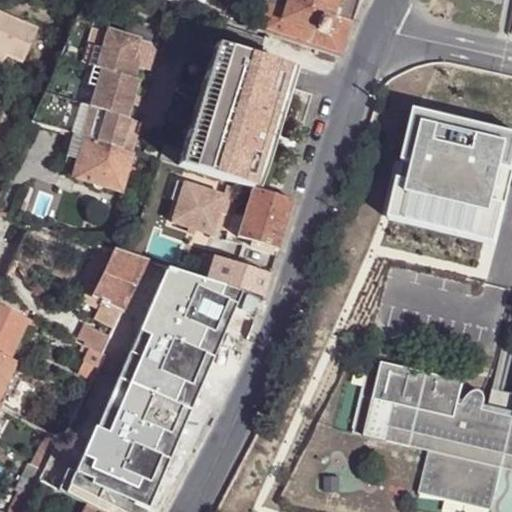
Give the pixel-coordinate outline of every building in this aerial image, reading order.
[(176,0),(206,10),(208,0),(176,0)] [(341,55),(351,27),(359,0),(267,0),(259,28),(341,55)] [(237,21),(254,27),(259,11),(242,6),(237,21)] [(24,63),(38,30),(0,14),(0,63),(3,65),(8,56),(24,63)] [(228,48),(260,58),(266,37),(229,25),(223,46),(228,48)] [(87,140),(129,152),(138,123),(125,119),(138,81),(133,79),(136,68),(140,56),(151,60),(154,51),(150,43),(107,29),(95,66),(100,67),(78,137),(87,140)] [(209,107),(189,169),(199,172),(251,187),(290,67),(260,58),(228,48),(223,63),(212,99),(209,107)] [(140,56),(136,68),(147,72),(151,60),(140,56)] [(196,103),(209,107),(212,99),(223,63),(210,59),(196,103)] [(18,109),(38,116),(40,111),(41,109),(21,101),(18,109)] [(495,243),(511,173),(511,131),(416,109),(390,218),(495,243)] [(82,155),(87,140),(78,137),(76,136),(70,153),(78,154),(82,155)] [(129,152),(87,140),(82,155),(86,157),(80,180),(124,192),(135,154),(129,152)] [(71,178),(80,180),(86,157),(82,155),(78,154),(71,178)] [(184,186),(171,225),(211,239),(219,216),(233,221),(241,194),(227,189),(223,200),(184,186)] [(274,247),(278,248),(287,220),(293,201),(294,199),(253,188),(247,204),(241,224),(239,223),(235,235),(237,236),(246,239),(255,241),(274,247)] [(247,204),(240,202),(234,222),(239,223),(241,224),(247,204)] [(470,326),(488,251),(403,230),(384,305),(470,326)] [(65,242),(67,236),(59,233),(57,239),(65,242)] [(246,239),(237,236),(233,249),(242,252),(246,239)] [(97,255),(100,246),(74,238),(71,245),(97,255)] [(274,247),(255,241),(253,247),(272,253),(274,247)] [(147,261),(130,256),(120,253),(114,251),(91,300),(104,306),(121,314),(147,261)] [(263,297),(270,273),(203,253),(196,277),(223,286),(263,297)] [(247,336),(263,297),(223,286),(210,325),(247,336)] [(0,356),(8,361),(27,320),(0,306),(0,356)] [(100,316),(117,323),(121,314),(104,306),(100,316)] [(93,353),(101,357),(117,323),(100,316),(84,348),(93,353)] [(240,351),(247,336),(210,325),(204,340),(240,351)] [(93,379),(104,358),(101,357),(93,353),(83,373),(93,379)] [(0,393),(9,375),(14,364),(8,361),(0,356),(0,393)] [(212,410),(225,384),(232,368),(208,360),(200,374),(188,399),(212,410)] [(363,439),(367,420),(364,418),(362,415),(362,411),(364,407),(366,403),(367,399),(365,395),(364,391),(365,386),(367,384),(371,383),(376,383),(381,364),(369,361),(351,436),(363,439)] [(411,436),(430,439),(427,453),(420,484),(439,488),(439,490),(439,493),(441,495),(443,497),(446,499),(448,498),(451,497),(454,498),(457,498),(459,500),(460,501),(462,503),(464,505),(465,505),(467,505),(470,504),(472,503),(473,502),(475,499),(475,496),(494,500),(501,470),(504,456),(511,457),(511,394),(491,390),(486,412),(481,411),(483,408),(484,404),(484,400),(483,397),(481,394),(478,392),(475,392),(472,393),(468,396),(463,401),(461,407),(457,406),(462,383),(381,364),(376,383),(371,383),(367,384),(365,386),(364,391),(365,395),(367,399),(366,403),(364,407),(362,411),(362,415),(364,418),(367,420),(363,439),(408,448),(411,436)] [(20,381),(9,375),(0,393),(0,394),(11,399),(20,381)] [(200,433),(212,410),(188,399),(165,388),(140,437),(186,460),(200,433)] [(43,473),(57,444),(59,441),(46,435),(31,466),(43,473)] [(430,439),(411,436),(408,448),(427,453),(430,439)] [(182,468),(186,460),(140,437),(136,445),(182,468)] [(511,457),(504,456),(501,470),(511,472),(511,457)] [(10,473),(22,479),(25,472),(13,467),(10,473)] [(18,486),(22,479),(10,473),(6,480),(18,486)] [(159,511),(167,496),(129,479),(113,509),(119,511),(136,511),(139,506),(144,504),(159,511)] [(439,490),(439,488),(420,484),(418,495),(492,511),(494,500),(475,496),(475,499),(473,502),(472,503),(470,504),(467,505),(465,505),(464,505),(462,503),(460,501),(459,500),(457,498),(454,498),(451,497),(448,498),(446,499),(443,497),(441,495),(439,493),(439,490)] [(9,511),(22,511),(29,500),(17,494),(9,511)]
